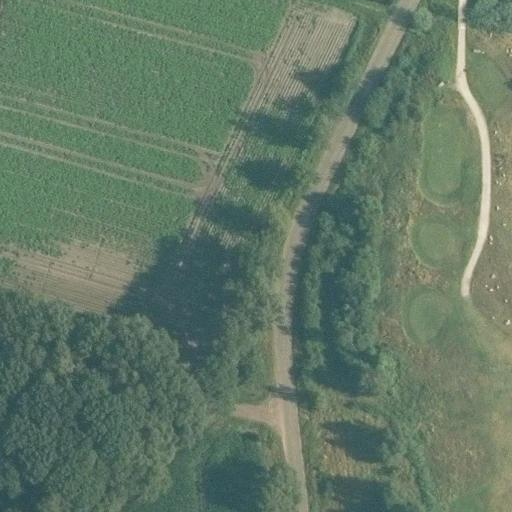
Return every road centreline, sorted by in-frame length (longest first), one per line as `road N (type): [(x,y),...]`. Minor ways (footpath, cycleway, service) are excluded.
road 1 (unclassified): [(302,511),(287,379),(298,245),(410,0)]
road 2 (track): [(0,360),(184,401),(295,448)]
